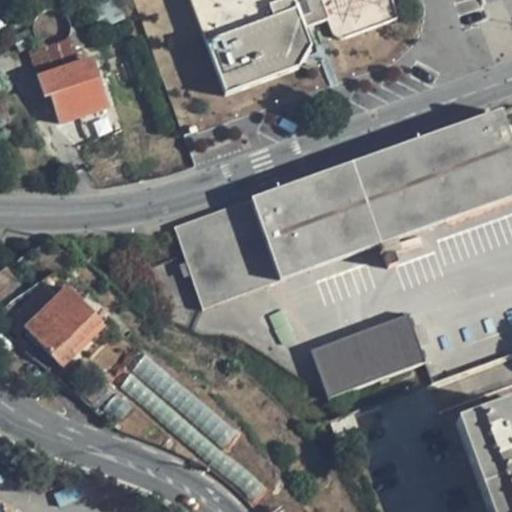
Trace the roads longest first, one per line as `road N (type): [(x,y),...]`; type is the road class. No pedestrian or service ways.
road 1 (tertiary): [(511,77),(162,199),(0,212)]
road 2 (secondary): [(0,407),(153,473),(218,511)]
